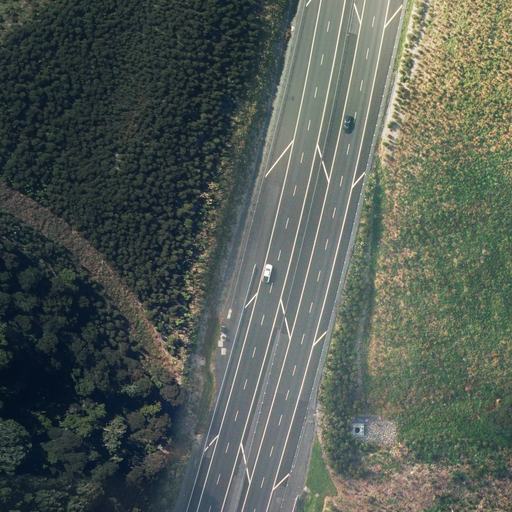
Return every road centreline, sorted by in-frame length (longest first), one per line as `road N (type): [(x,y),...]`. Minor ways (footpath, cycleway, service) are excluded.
road 1 (motorway): [(209,511),(290,214),(334,0)]
road 2 (motorway): [(376,0),(343,181),(262,511)]
